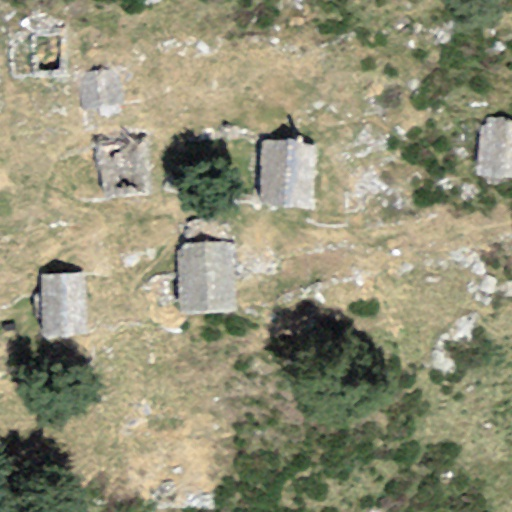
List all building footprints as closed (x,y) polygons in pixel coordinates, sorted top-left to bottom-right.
[(119,70),(78,73),(80,108),(121,106),(119,70)] [(511,122),(477,121),(474,178),(511,179),(511,122)] [(147,138),(95,139),(95,168),(101,168),(102,198),(148,197),(147,138)] [(302,143),(259,142),(258,208),(314,209),(315,146),(302,146),(302,143)] [(231,244),(174,246),(176,315),(234,313),(231,244)] [(82,276),(40,276),(42,342),(83,341),(82,276)]
